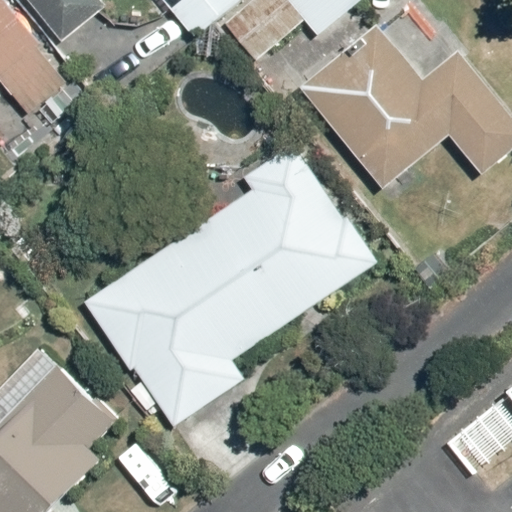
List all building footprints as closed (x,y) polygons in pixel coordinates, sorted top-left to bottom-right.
[(73,79),(13,0),(0,0),(0,79),(4,77),(30,109),(73,79)] [(113,6),(107,0),(23,0),(64,47),(113,6)] [(169,0),(195,32),(238,0),(169,0)] [(363,0),(246,0),(224,18),(258,61),(310,19),(322,34),(363,0)] [(511,147),(511,104),(459,46),(425,74),(380,22),(300,81),(392,183),(458,132),(488,165),(511,147)] [(380,260),(299,140),(249,175),(256,186),(99,294),(176,424),(248,376),(238,356),(380,260)] [(123,415),(40,342),(0,375),(0,511),(50,511),(103,454),(91,444),(123,415)]
